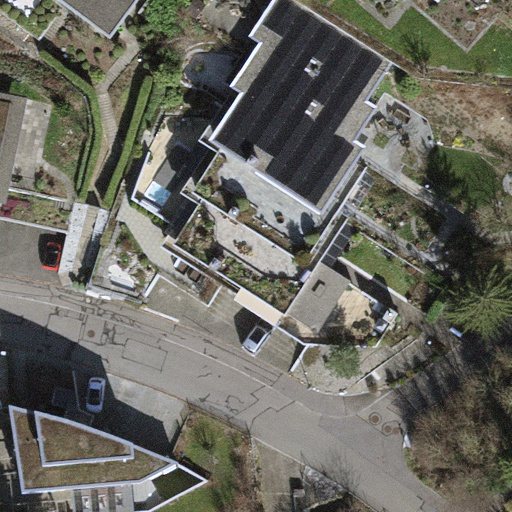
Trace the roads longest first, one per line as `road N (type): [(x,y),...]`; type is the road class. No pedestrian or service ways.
road 1 (residential): [(0,318),(148,354),(336,451)]
road 2 (residential): [(336,451),(511,330)]
